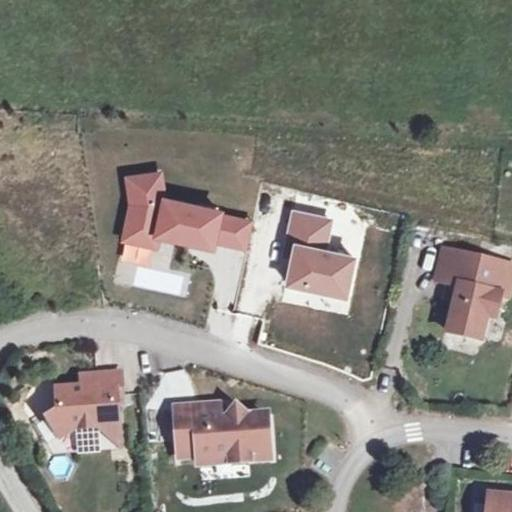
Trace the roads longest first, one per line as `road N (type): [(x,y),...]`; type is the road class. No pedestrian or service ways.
road 1 (residential): [(0,338),(74,328),(154,335),(344,395),(388,432)]
road 2 (residential): [(511,438),(388,432)]
